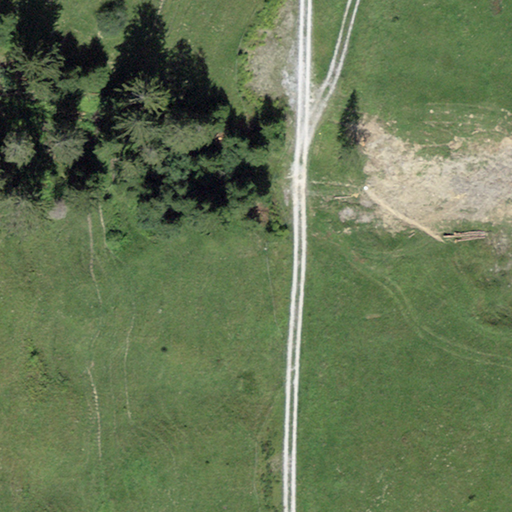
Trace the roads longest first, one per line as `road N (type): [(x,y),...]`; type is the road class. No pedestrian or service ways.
road 1 (track): [(310,0),(292,511)]
road 2 (track): [(359,0),(339,82),(305,104)]
